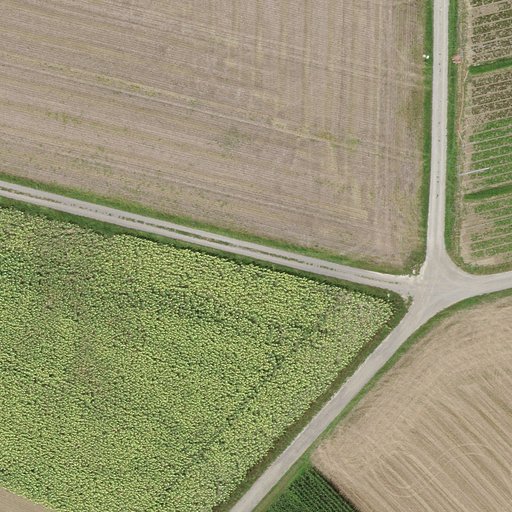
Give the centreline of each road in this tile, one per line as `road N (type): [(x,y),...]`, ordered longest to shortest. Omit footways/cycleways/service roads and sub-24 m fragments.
road 1 (track): [(0,190),(438,297)]
road 2 (track): [(244,511),(438,297),(511,280)]
road 3 (track): [(440,0),(438,297)]
